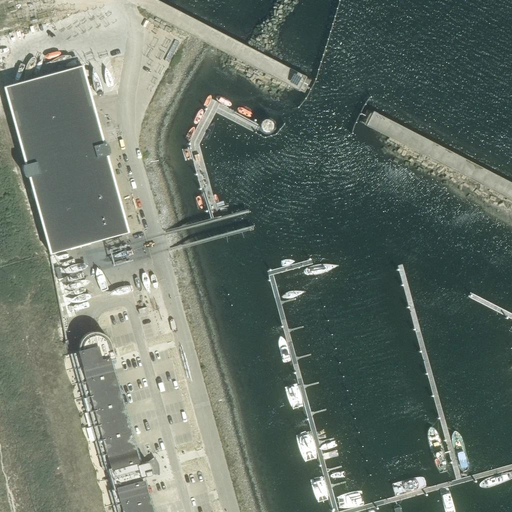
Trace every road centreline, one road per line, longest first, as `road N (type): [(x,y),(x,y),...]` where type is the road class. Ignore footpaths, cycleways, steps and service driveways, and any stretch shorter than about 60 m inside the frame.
road 1 (unclassified): [(234,511),(134,150),(136,40),(126,0)]
road 2 (track): [(0,70),(134,26)]
